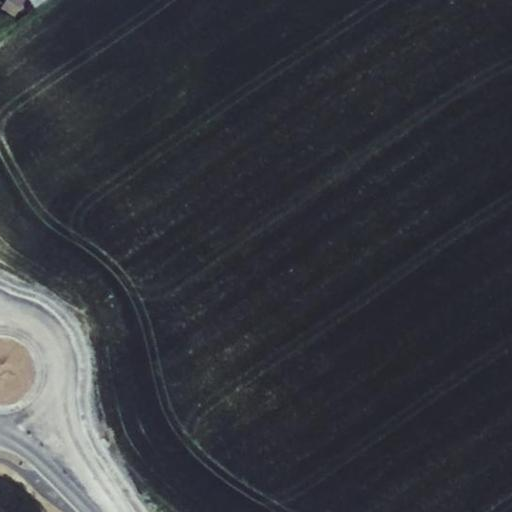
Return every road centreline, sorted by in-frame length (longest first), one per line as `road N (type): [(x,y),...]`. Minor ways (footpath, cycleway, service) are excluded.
road 1 (secondary): [(119,511),(58,391)]
road 2 (secondary): [(3,432),(96,511)]
